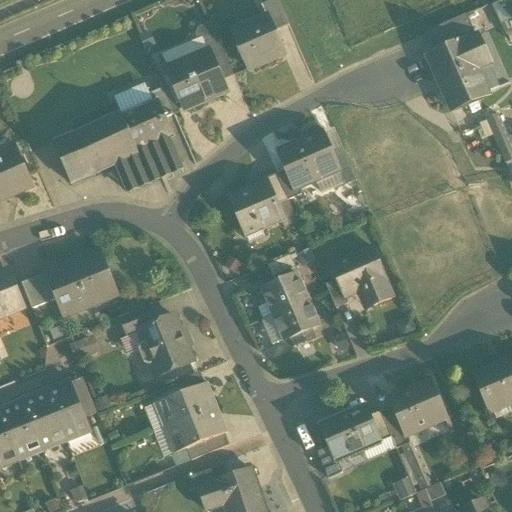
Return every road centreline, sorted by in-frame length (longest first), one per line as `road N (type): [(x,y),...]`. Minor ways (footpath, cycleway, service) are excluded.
road 1 (residential): [(165,219),(239,138),(317,96),(404,65)]
road 2 (residential): [(261,400),(446,341),(508,308)]
road 3 (residential): [(261,400),(192,243),(165,219)]
road 4 (residential): [(165,219),(95,211),(0,239)]
road 5 (residential): [(311,511),(261,400)]
